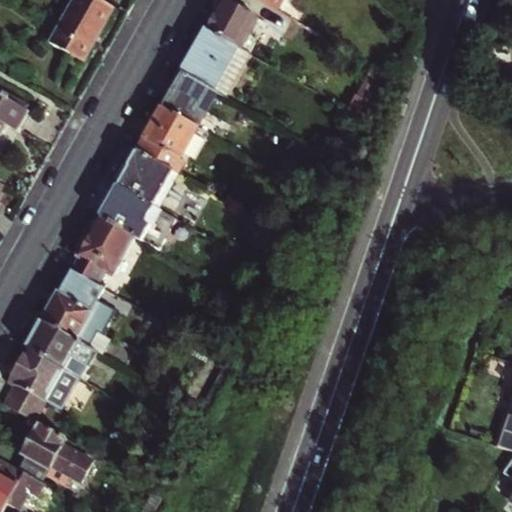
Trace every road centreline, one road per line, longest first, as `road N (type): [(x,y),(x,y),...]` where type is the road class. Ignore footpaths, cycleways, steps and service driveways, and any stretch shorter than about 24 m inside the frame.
road 1 (residential): [(172,0),(0,306)]
road 2 (primary): [(391,216),(288,511)]
road 3 (primary): [(470,0),(391,216)]
road 4 (residential): [(511,192),(391,216)]
